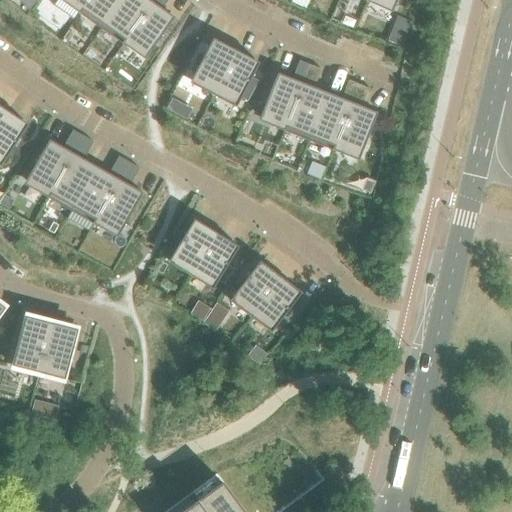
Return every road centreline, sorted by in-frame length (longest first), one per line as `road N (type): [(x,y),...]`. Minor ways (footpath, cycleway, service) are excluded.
road 1 (residential): [(0,54),(91,123),(243,204),(345,286)]
road 2 (secondary): [(490,121),(392,511)]
road 3 (residential): [(53,511),(102,457),(124,359),(113,322),(10,287),(0,276)]
road 4 (residential): [(218,0),(393,77)]
